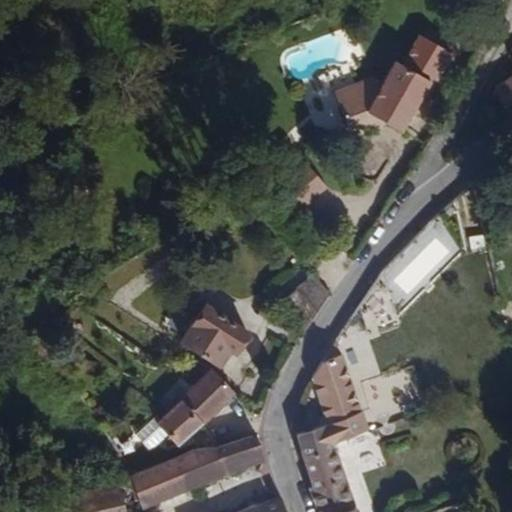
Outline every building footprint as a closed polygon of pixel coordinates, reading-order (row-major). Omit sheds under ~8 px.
[(411,131),(430,99),(421,94),(434,73),(446,80),(457,61),(429,43),(414,64),(404,59),(393,79),(386,78),(345,90),(355,128),(367,124),(370,124),(377,129),(392,124),(396,124),(411,131)] [(511,75),(511,52),(496,86),(511,75)] [(434,102),(446,80),(434,73),(421,94),(430,99),(434,102)] [(508,103),(511,100),(511,75),(496,86),(508,103)] [(298,190),(307,203),(328,189),(319,176),(298,190)] [(406,316),(389,261),(383,267),(359,303),(361,305),(369,328),(406,316)] [(309,326),(335,285),(325,275),(289,304),(309,326)] [(237,352),(254,331),(209,304),(189,332),(228,356),(233,349),(237,352)] [(372,422),(343,346),(327,350),(315,370),(318,377),(331,416),(337,436),(372,422)] [(202,417),(233,386),(211,370),(179,399),(202,417)] [(202,417),(179,399),(162,413),(156,420),(175,432),(183,436),(202,417)] [(337,436),(331,416),(302,426),(309,447),(337,436)] [(156,449),(175,432),(156,420),(141,433),(156,449)] [(228,466),(257,452),(245,431),(226,439),(195,440),(147,463),(134,468),(136,474),(139,479),(148,503),(189,483),(228,466)] [(360,498),(337,436),(309,447),(319,478),(316,480),(327,511),(360,498)] [(148,503),(139,479),(136,474),(119,478),(127,511),(142,511),(151,510),(148,503)] [(127,511),(119,478),(40,496),(44,511),(127,511)] [(290,511),(277,488),(225,510),(220,511),(214,511),(211,511),(290,511)] [(364,511),(360,498),(327,511),(326,511),(364,511)]
